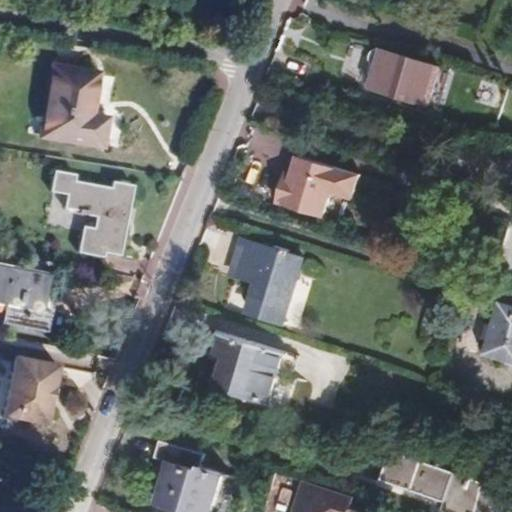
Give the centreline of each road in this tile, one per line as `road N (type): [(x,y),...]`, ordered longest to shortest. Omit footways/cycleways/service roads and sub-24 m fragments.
road 1 (residential): [(248,66),(71,511)]
road 2 (unknown): [(233,104),(452,160),(511,167)]
road 3 (residential): [(0,21),(248,66)]
